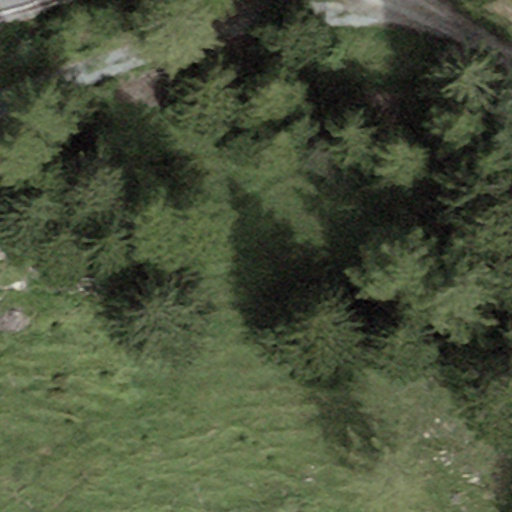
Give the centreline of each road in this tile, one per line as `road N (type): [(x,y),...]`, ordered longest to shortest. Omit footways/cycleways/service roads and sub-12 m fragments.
road 1 (track): [(0,110),(254,16),(405,6)]
road 2 (track): [(511,59),(393,0)]
